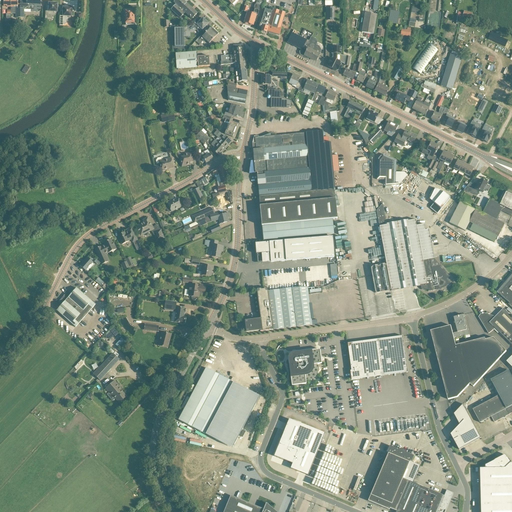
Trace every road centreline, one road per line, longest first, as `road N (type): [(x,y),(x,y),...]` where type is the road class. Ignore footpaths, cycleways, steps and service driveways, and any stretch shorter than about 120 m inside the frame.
road 1 (tertiary): [(0,366),(85,240),(220,160),(242,158)]
road 2 (unknown): [(248,127),(324,125),(364,184),(425,217),(490,273)]
road 3 (secondary): [(504,166),(256,43)]
road 4 (unclassified): [(356,511),(261,465),(282,394),(259,339)]
road 5 (tertiary): [(174,511),(152,463),(156,425),(209,322)]
road 6 (tertiary): [(209,322),(233,268),(242,158)]
road 7 (unclassified): [(456,465),(438,429),(411,317)]
road 8 (unclassified): [(411,317),(259,339)]
road 9 (unclassified): [(511,251),(473,288),(411,317)]
